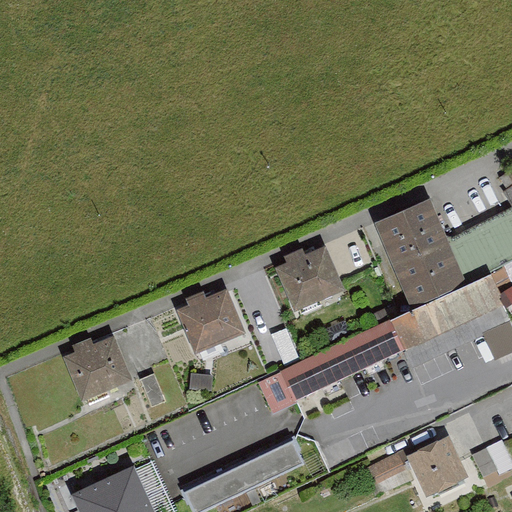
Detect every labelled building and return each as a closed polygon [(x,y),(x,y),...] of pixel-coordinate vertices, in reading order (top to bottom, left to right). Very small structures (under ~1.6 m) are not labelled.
[(433,207),(380,229),(413,307),(466,285),(433,207)] [(326,251),(279,272),(298,313),(345,292),(326,251)] [(511,310),(499,280),(396,323),(411,358),(511,315),(511,310)] [(230,295),(182,315),(198,355),(247,335),(230,295)] [(390,322),(282,370),(296,402),(405,354),(390,322)] [(285,361),(297,357),(289,330),(277,334),(285,361)] [(117,344),(70,364),(87,403),(134,383),(117,344)] [(474,452),(486,479),(511,467),(511,456),(503,438),(474,452)] [(466,486),(448,447),(412,464),(430,503),(466,486)] [(295,448),(189,498),(195,511),(208,511),(304,467),(295,448)] [(398,451),(371,464),(378,480),(406,468),(398,451)] [(152,511),(135,474),(77,500),(82,511),(152,511)]
